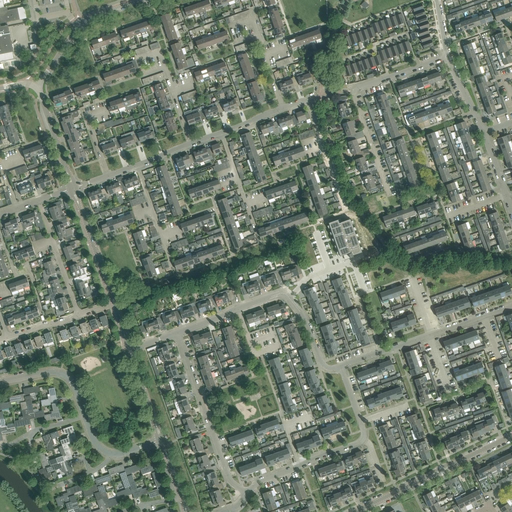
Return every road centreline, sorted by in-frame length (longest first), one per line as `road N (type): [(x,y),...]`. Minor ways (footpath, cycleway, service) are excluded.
road 1 (residential): [(389,196),(351,90),(447,56)]
road 2 (residential): [(247,493),(228,477),(177,332)]
road 3 (tertiary): [(355,511),(511,436)]
road 4 (residential): [(247,493),(362,439)]
road 5 (residential): [(78,315),(38,200)]
road 6 (tertiary): [(113,303),(73,188)]
